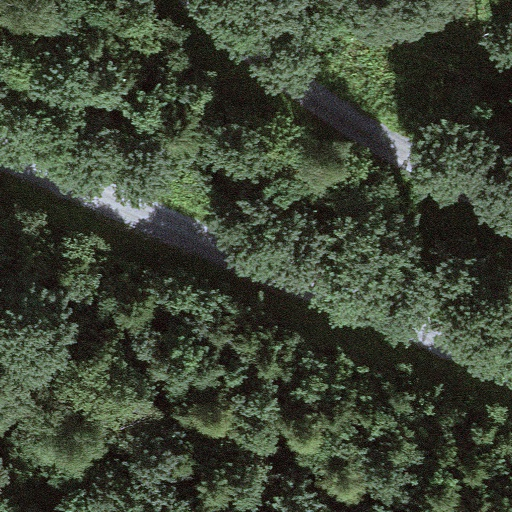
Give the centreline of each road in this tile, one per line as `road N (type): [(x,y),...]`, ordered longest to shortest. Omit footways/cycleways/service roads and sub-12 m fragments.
road 1 (unclassified): [(0,159),(511,371)]
road 2 (unclassified): [(511,198),(419,159),(250,46),(207,0)]
